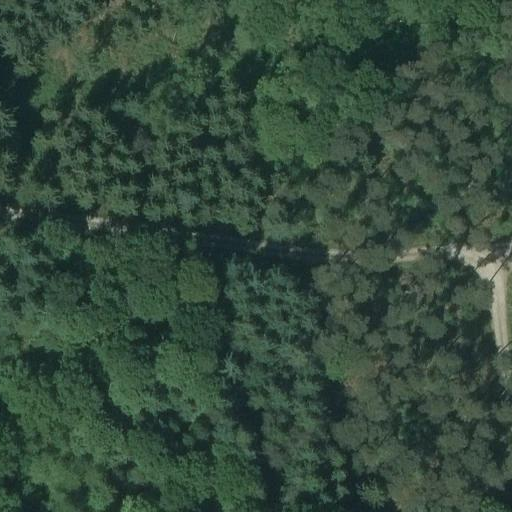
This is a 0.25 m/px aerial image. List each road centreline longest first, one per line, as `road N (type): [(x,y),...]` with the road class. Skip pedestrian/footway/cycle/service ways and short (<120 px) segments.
road 1 (track): [(467,242),(342,247),(0,206)]
road 2 (track): [(511,403),(467,242),(511,237)]
